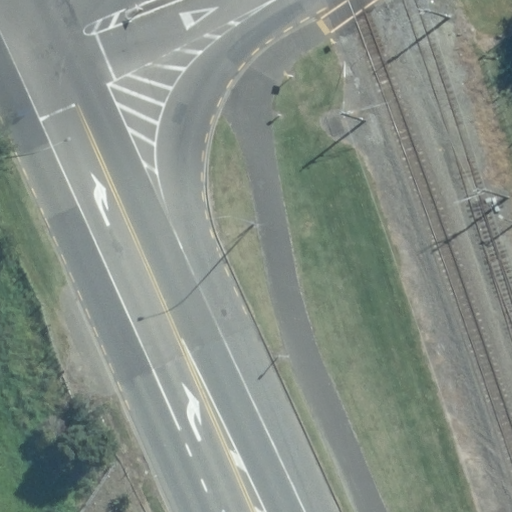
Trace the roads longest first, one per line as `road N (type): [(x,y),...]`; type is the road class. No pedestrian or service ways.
road 1 (primary): [(54,56),(241,511)]
road 2 (secondary): [(178,0),(54,56)]
